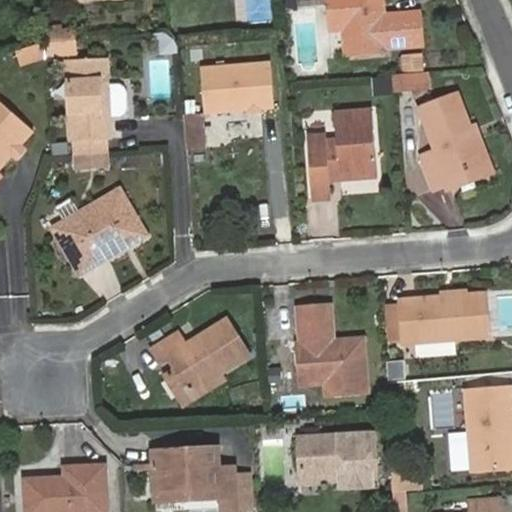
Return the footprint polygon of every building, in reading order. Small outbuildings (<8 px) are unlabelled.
[(326,0),(329,33),(344,31),(352,31),(354,56),(388,53),(387,48),(425,45),(423,12),(385,15),(383,0),(326,0)] [(43,43),(18,51),(22,65),(44,59),(43,43)] [(409,73),(425,72),(427,72),(426,57),(408,58),(409,73)] [(108,86),(107,58),(68,60),(72,140),(76,140),(106,139),(110,139),(110,117),(109,99),(108,86)] [(272,62),(201,68),(205,113),(250,110),(275,108),(272,62)] [(394,75),(395,90),(430,87),(429,72),(427,72),(425,72),(409,73),(394,75)] [(108,86),(109,99),(110,117),(121,117),(127,110),(126,91),(119,85),(108,86)] [(487,171),(458,93),(420,108),(436,150),(422,155),(435,190),(447,186),(487,171)] [(0,167),(11,155),(32,132),(0,103),(0,167)] [(378,176),(373,111),(335,114),(337,141),(328,141),(327,136),(308,138),(313,198),(332,197),(330,169),(340,169),(340,179),(378,176)] [(205,113),(186,115),(189,149),(207,148),(205,113)] [(106,139),(76,140),(77,155),(107,152),(106,139)] [(77,155),(78,168),(108,166),(107,152),(77,155)] [(381,183),(337,182),(337,192),(381,193),(381,183)] [(107,253),(128,241),(130,245),(147,235),(121,190),(55,228),(81,274),(110,257),(107,253)] [(401,300),(404,343),(490,336),(487,293),(401,300)] [(364,339),(335,341),(332,303),(299,306),(302,344),(296,344),(299,388),(326,386),(327,397),(368,394),(364,339)] [(153,350),(160,362),(169,356),(191,393),(251,356),(228,319),(186,344),(180,333),(153,350)] [(419,355),(459,355),(459,344),(419,344),(419,355)] [(470,435),(473,472),(510,469),(507,426),(511,425),(511,394),(511,387),(467,391),(470,435)] [(300,438),(302,483),(316,482),(321,478),(331,477),(335,481),(342,481),(343,488),(378,486),(375,434),(300,438)] [(450,436),(453,473),(473,472),(470,435),(450,436)] [(223,511),(237,511),(235,467),(220,468),(219,448),(153,451),(154,464),(154,470),(155,487),(222,483),(223,511)] [(26,480),(27,511),(108,511),(106,466),(66,469),(66,478),(26,480)] [(413,486),(411,471),(396,472),(397,487),(413,486)] [(407,511),(407,491),(394,492),(395,511),(407,511)] [(501,511),(501,499),(471,502),(471,511),(501,511)]
